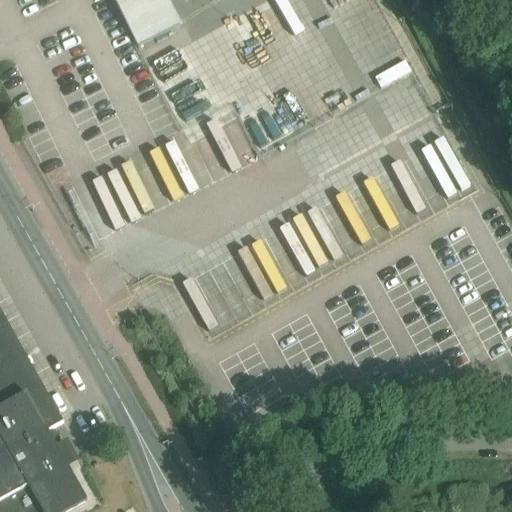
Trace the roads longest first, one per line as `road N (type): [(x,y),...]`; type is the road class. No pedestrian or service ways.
road 1 (unknown): [(75,273),(381,116)]
road 2 (unclassified): [(234,511),(301,473),(348,457),(435,443),(511,444)]
road 3 (secondary): [(127,415),(0,186)]
road 4 (unknown): [(203,361),(347,272)]
road 5 (unknown): [(405,239),(467,208),(511,275)]
road 6 (unknown): [(100,316),(157,299),(175,311),(203,361)]
road 7 (unknown): [(405,239),(465,352)]
